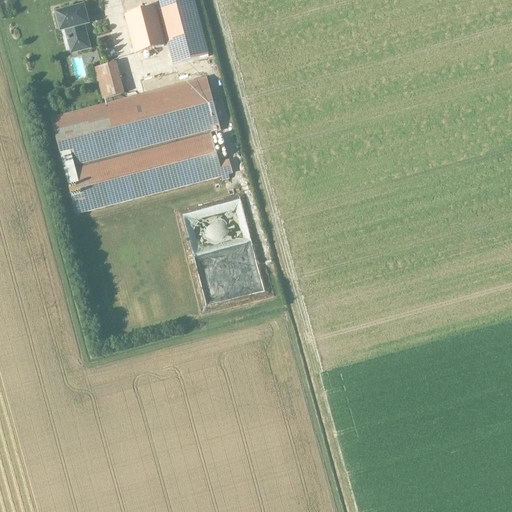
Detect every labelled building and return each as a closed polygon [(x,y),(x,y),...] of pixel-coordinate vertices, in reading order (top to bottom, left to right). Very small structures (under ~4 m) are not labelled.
[(156,0),(158,7),(125,16),(134,54),(168,46),(173,65),(208,56),(203,37),(194,0),(156,0)] [(65,11),(56,14),(60,31),(65,30),(70,47),(72,54),(89,49),(83,25),(88,24),(84,7),(74,9),(73,6),(64,8),(65,11)] [(94,68),(102,99),(123,94),(116,63),(94,68)] [(211,133),(220,130),(207,78),(50,119),(76,215),(221,177),(223,182),(229,180),(228,175),(233,174),(229,160),(219,163),(211,133)] [(239,199),(181,211),(189,250),(195,249),(189,218),(233,209),(235,221),(243,220),(239,199)] [(194,251),(196,260),(250,249),(248,241),(194,251)] [(251,265),(240,266),(242,282),(248,281),(247,275),(251,275),(251,265)] [(194,321),(188,324),(191,329),(197,326),(194,321)]
